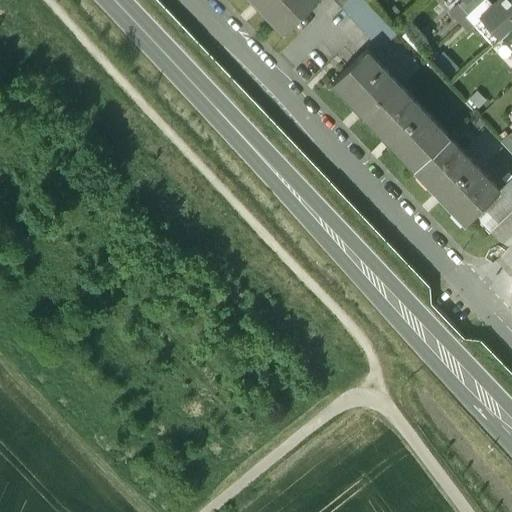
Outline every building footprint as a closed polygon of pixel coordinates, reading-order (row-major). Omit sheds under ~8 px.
[(317,0),(254,0),(254,1),(262,9),(266,5),(287,28),(317,0)] [(332,0),(341,9),(350,0),(332,0)] [(398,32),(368,0),(350,0),(341,9),(379,50),(398,32)] [(462,0),(459,3),(458,3),(450,11),(459,21),(468,13),(481,0),(462,0)] [(488,0),(481,0),(468,13),(459,21),(468,30),(473,25),(474,25),(482,17),(494,6),(488,0)] [(511,0),(500,0),(494,6),(482,17),(501,38),(503,36),(511,27),(511,0)] [(511,27),(503,36),(511,45),(511,27)] [(397,83),(367,51),(336,80),(361,105),(356,110),(362,117),(397,83)] [(448,137),(397,83),(362,117),(364,118),(368,114),(390,136),(385,141),(392,148),(397,144),(418,167),(448,137)] [(499,191),(448,137),(418,167),(440,190),(436,194),(443,203),(448,198),(469,220),(472,217),(499,191)] [(499,191),(472,217),(489,234),(511,211),(511,202),(500,190),(499,191)]
